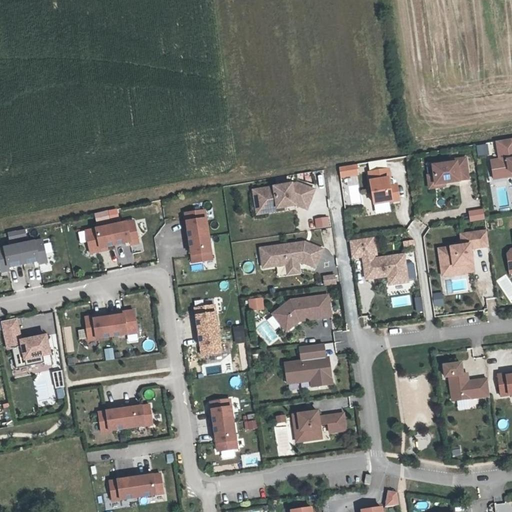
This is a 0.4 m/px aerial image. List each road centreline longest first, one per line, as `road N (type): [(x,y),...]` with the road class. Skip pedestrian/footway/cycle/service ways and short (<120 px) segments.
road 1 (residential): [(232,485),(193,489),(162,273),(0,308)]
road 2 (residential): [(373,455),(363,346),(511,325)]
